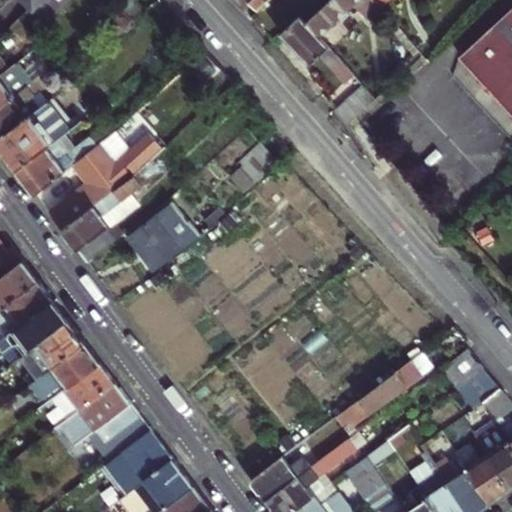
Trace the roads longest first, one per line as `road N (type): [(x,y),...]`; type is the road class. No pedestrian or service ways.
road 1 (tertiary): [(511,359),(192,0)]
road 2 (residential): [(0,187),(245,511)]
